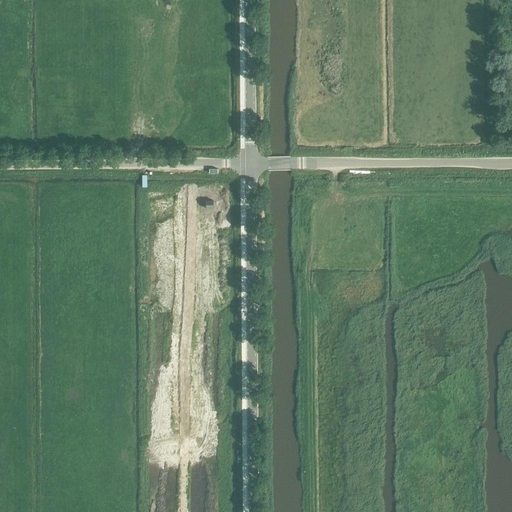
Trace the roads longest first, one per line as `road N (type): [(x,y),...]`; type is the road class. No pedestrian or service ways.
road 1 (tertiary): [(253,511),(250,164)]
road 2 (unclassified): [(250,164),(511,163)]
road 3 (unclassified): [(0,165),(250,164)]
road 4 (tertiary): [(250,164),(249,0)]
